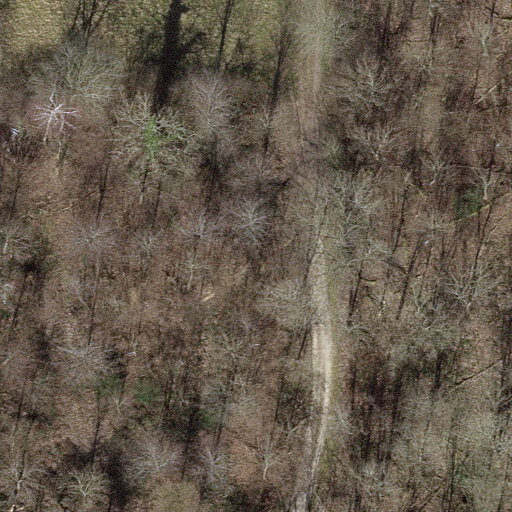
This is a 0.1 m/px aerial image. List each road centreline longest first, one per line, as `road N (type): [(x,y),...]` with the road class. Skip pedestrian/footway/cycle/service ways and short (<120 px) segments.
road 1 (track): [(311,180),(325,326),(321,457),(291,511)]
road 2 (track): [(311,92),(0,87)]
